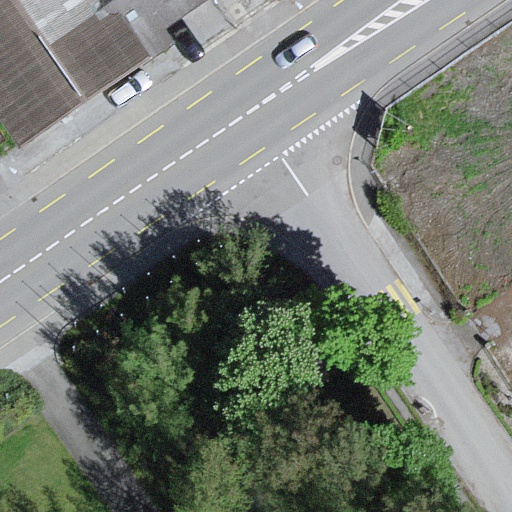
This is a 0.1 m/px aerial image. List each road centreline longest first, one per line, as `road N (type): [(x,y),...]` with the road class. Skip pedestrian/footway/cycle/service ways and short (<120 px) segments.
road 1 (residential): [(263,129),(511,495)]
road 2 (primary): [(0,308),(263,129)]
road 3 (primary): [(233,82),(0,243)]
road 4 (primary): [(263,129),(448,0)]
road 5 (primary): [(352,0),(233,82)]
